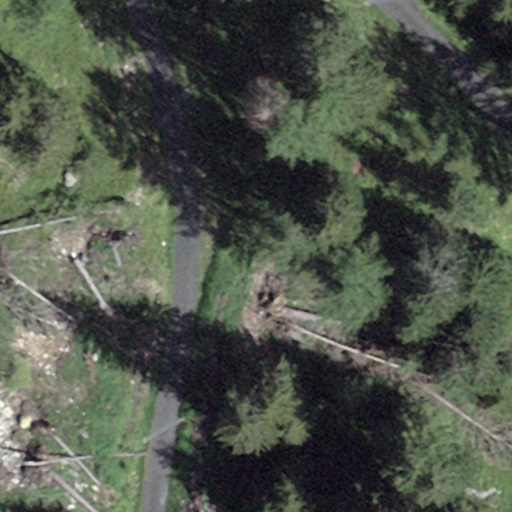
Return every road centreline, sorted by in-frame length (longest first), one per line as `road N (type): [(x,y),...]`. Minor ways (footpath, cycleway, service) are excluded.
road 1 (unclassified): [(140,0),(193,200),(192,268),(152,511)]
road 2 (unclassified): [(511,125),(388,0)]
